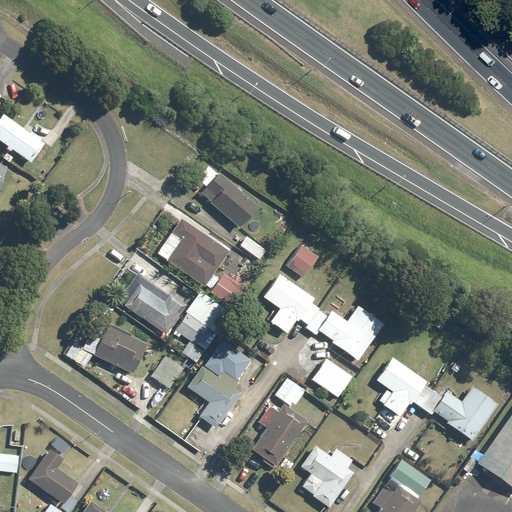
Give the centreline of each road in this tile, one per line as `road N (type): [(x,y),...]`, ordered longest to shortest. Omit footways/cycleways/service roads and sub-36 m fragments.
road 1 (motorway): [(511,234),(134,0)]
road 2 (residential): [(0,36),(103,117),(117,183),(101,216),(40,268),(24,297),(10,371)]
road 3 (motorway): [(511,180),(256,0)]
road 4 (residential): [(229,511),(40,380),(10,371)]
